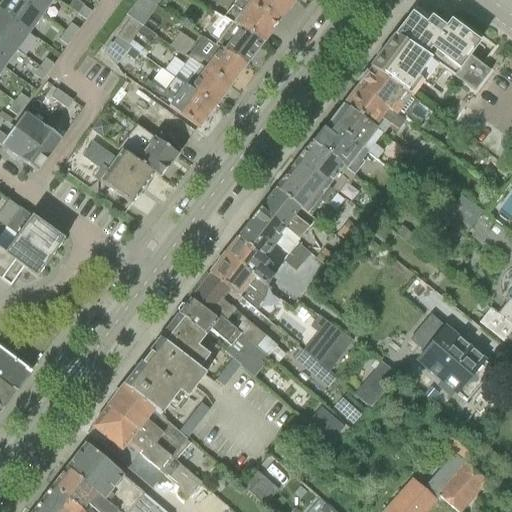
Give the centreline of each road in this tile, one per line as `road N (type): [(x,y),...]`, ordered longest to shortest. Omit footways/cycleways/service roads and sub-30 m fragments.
road 1 (tertiary): [(149,278),(360,0)]
road 2 (tertiary): [(0,479),(149,278)]
road 3 (residential): [(0,307),(53,289),(91,237)]
